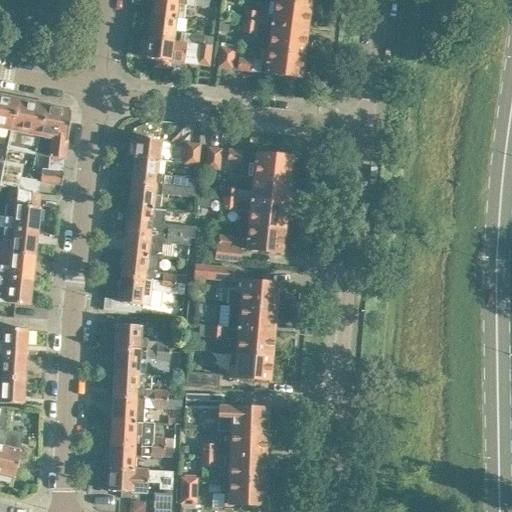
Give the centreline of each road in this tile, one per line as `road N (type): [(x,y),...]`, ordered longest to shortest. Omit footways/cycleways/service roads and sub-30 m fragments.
road 1 (residential): [(62,511),(74,278),(96,91)]
road 2 (tertiary): [(499,511),(493,258),(511,112)]
road 3 (residential): [(365,126),(335,415),(335,511)]
road 4 (residential): [(365,126),(96,91)]
road 5 (residential): [(381,0),(365,126)]
